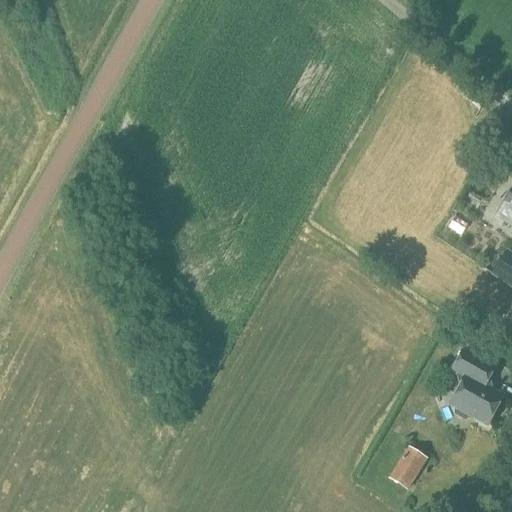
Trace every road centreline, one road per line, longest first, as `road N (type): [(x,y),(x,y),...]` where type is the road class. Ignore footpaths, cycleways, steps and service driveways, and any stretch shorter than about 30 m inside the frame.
road 1 (unclassified): [(0,290),(155,0)]
road 2 (unclassified): [(511,111),(383,0)]
